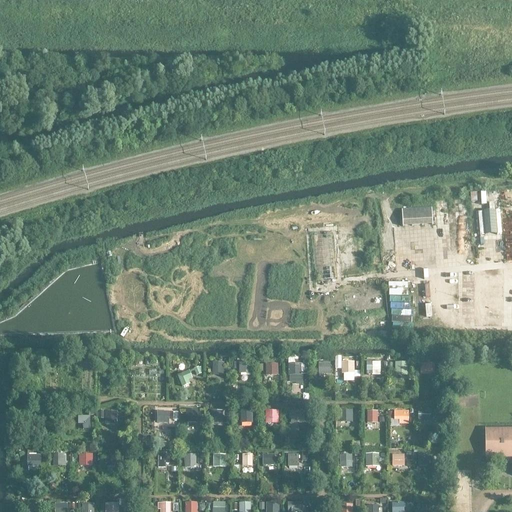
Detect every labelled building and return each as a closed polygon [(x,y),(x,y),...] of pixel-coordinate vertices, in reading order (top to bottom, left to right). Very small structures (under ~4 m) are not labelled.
[(433,225),(432,209),(402,211),(402,227),(433,225)] [(213,361),(212,375),(224,375),(225,362),(213,361)] [(381,375),(382,361),(367,361),(366,374),(381,375)] [(254,363),(242,363),(242,375),(254,375),(254,363)] [(305,363),(293,363),(293,375),(305,375),(305,363)] [(357,363),(345,363),(345,375),(357,375),(357,363)] [(411,363),(399,363),(399,375),(411,375),(411,363)] [(197,373),(184,373),(184,385),(197,385),(197,373)] [(187,420),(198,419),(198,409),(187,409),(187,420)] [(253,422),(254,411),(242,410),(241,422),(253,422)] [(304,421),(304,410),(292,410),(293,422),(304,421)] [(394,411),(394,422),(409,422),(408,411),(394,411)] [(437,412),(425,412),(425,425),(437,425),(437,412)] [(172,413),(160,413),(160,426),(172,426),(172,413)] [(227,413),(215,413),(215,425),(227,425),(227,413)] [(281,413),(269,413),(269,425),(281,425),(281,413)] [(384,413),(371,413),(371,425),(384,425),(384,413)] [(121,414),(108,414),(108,426),(121,426),(121,414)] [(79,416),(79,428),(91,428),(91,416),(79,416)] [(511,458),(511,428),(486,429),(486,459),(511,458)] [(42,466),(42,455),(29,454),(28,466),(42,466)] [(93,465),(93,454),(80,455),(80,465),(93,465)] [(159,466),(168,466),(168,454),(160,454),(159,466)] [(214,467),(227,467),(227,454),(214,454),(214,467)] [(303,454),(291,454),(291,466),(303,466),(303,454)] [(356,454),(344,454),(344,467),(356,467),(356,454)] [(367,469),(378,469),(379,454),(367,454),(367,469)] [(408,454),(396,454),(396,467),(408,467),(408,454)] [(73,455),(61,455),(61,467),(73,467),(73,455)] [(120,455),(108,455),(108,467),(120,467),(120,455)] [(199,455),(186,455),(186,467),(199,467),(199,455)] [(258,455),(246,455),(246,467),(258,467),(258,455)] [(186,501),(185,511),(197,511),(198,502),(186,501)] [(239,502),(239,511),(251,511),(251,502),(239,502)] [(288,511),(302,511),(302,502),(288,502),(288,511)] [(94,511),(95,503),(83,503),(83,511),(94,511)] [(404,511),(405,503),(393,503),(392,511),(404,511)]
